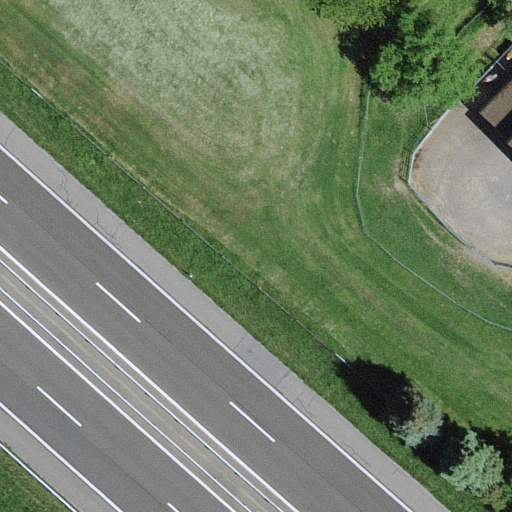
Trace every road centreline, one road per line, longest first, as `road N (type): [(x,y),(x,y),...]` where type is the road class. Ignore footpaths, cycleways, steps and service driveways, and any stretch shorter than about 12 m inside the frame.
road 1 (motorway): [(348,511),(0,199)]
road 2 (motorway): [(0,355),(174,511)]
